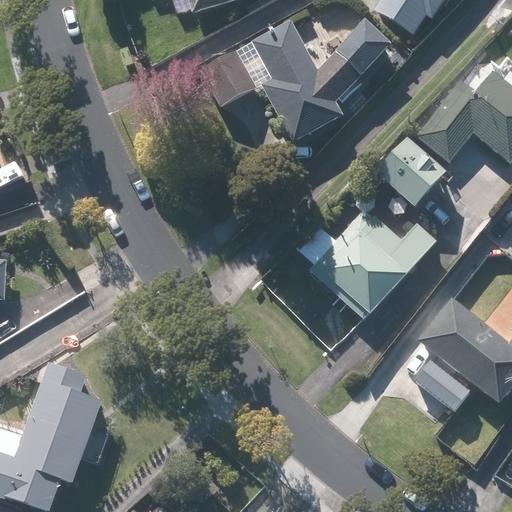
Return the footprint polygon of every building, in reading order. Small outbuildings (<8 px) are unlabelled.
[(183,0),(190,23),(265,0),(264,0),(183,0)] [(355,0),(351,7),(407,44),(421,23),(428,28),(446,0),(355,0)] [(197,75),(219,114),(258,95),(282,140),(273,146),(279,157),(287,171),(316,155),(307,141),(341,123),(334,110),(386,53),(361,28),(314,74),(287,25),(197,75)] [(511,166),(511,67),(501,59),(493,68),(481,58),(457,87),(413,143),(445,169),(470,137),(510,169),(511,166)] [(409,151),(381,183),(413,211),(441,178),(409,151)] [(390,238),(363,214),(306,277),(362,328),(436,246),(407,220),(390,238)] [(511,291),(510,290),(480,327),(449,302),(414,345),(495,411),(511,389),(511,291)] [(430,363),(409,386),(446,420),(467,397),(430,363)] [(0,511),(49,511),(57,490),(70,494),(101,406),(78,398),(84,381),(45,367),(11,462),(0,458),(0,511)] [(138,511),(177,511),(161,492),(138,511)]
